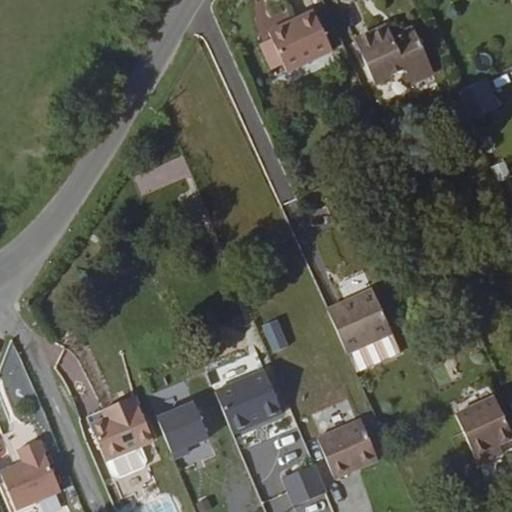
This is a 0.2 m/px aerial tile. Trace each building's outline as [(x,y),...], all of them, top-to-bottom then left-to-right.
[(280,45),(291,71),(295,79),(341,57),(322,16),(276,36),(280,45)] [(439,81),(418,37),(397,45),(391,34),(360,49),(380,93),(411,79),(417,92),(439,81)] [(280,77),(291,71),(280,45),(269,51),(280,77)] [(498,117),(486,90),(461,103),(474,130),(498,117)] [(328,309),(347,352),(390,332),(370,288),(328,309)] [(280,320),(262,326),(270,354),(288,349),(280,320)] [(390,332),(347,352),(356,371),(399,350),(390,332)] [(282,416),(263,371),(214,392),(232,437),(282,416)] [(114,413),(103,417),(87,423),(102,462),(104,461),(138,448),(152,443),(134,396),(111,404),(114,413)] [(481,463),(496,457),(492,447),(502,443),(511,438),(511,427),(500,398),(460,414),(481,463)] [(100,408),(103,417),(114,413),(111,404),(100,408)] [(197,406),(160,422),(178,462),(193,455),(191,450),(212,440),(197,406)] [(334,483),(371,463),(351,424),(314,444),(334,483)] [(22,450),(0,461),(0,468),(15,504),(61,484),(39,435),(20,443),(22,450)] [(492,447),(496,457),(505,453),(502,443),(492,447)] [(144,462),(138,448),(104,461),(109,476),(115,478),(141,469),(144,462)] [(328,496),(316,468),(283,482),(295,509),(328,496)]
